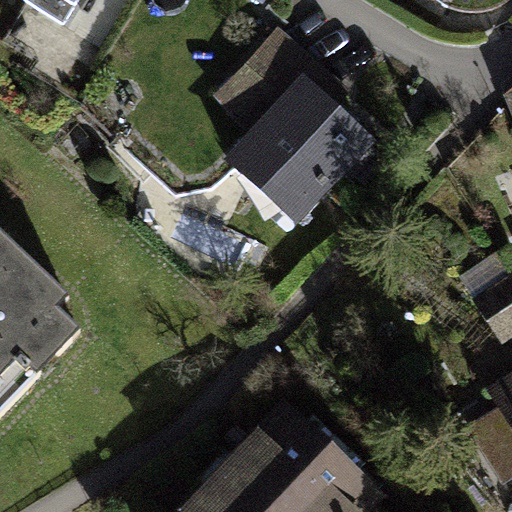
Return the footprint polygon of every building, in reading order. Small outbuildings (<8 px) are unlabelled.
[(277,33),(210,103),(247,139),(217,170),(287,237),(368,153),(328,114),(344,97),(277,33)] [(511,93),(501,104),(511,129),(511,93)] [(0,388),(14,374),(28,387),(79,332),(57,312),(67,301),(0,238),(0,388)] [(492,250),(455,272),(500,346),(511,338),(511,264),(503,270),(492,250)] [(511,378),(451,418),(502,492),(511,484),(511,378)] [(284,408),(185,511),(365,511),(380,498),(284,408)]
